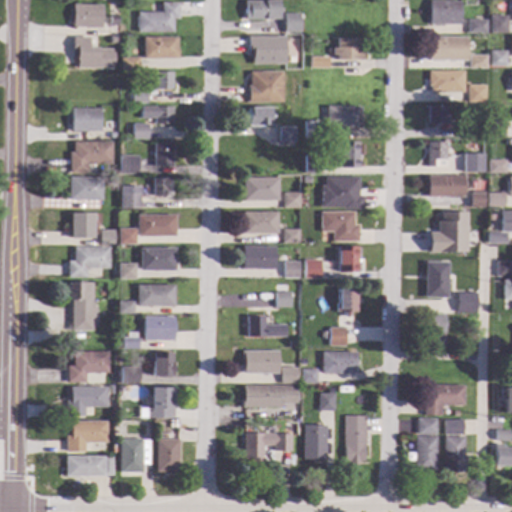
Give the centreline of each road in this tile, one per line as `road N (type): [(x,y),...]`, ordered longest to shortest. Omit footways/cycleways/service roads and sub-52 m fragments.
road 1 (secondary): [(17,0),(12,511)]
road 2 (residential): [(210,0),(204,510)]
road 3 (residential): [(393,0),(388,509)]
road 4 (tertiary): [(511,509),(12,511)]
